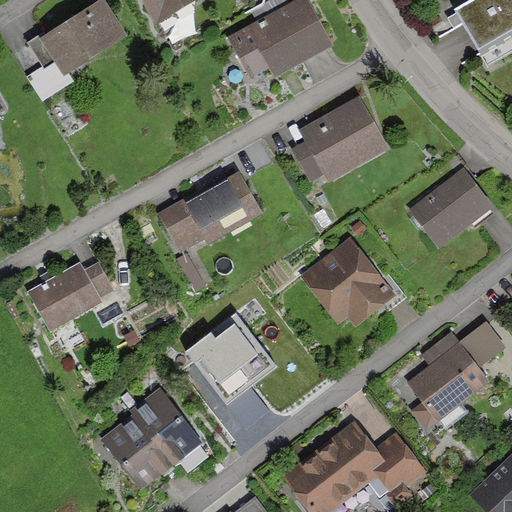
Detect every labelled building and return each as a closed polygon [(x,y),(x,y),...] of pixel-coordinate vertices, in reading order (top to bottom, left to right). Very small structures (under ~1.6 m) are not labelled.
[(145,0),(158,20),(190,0),(145,0)] [(480,54),(511,35),(511,0),(471,0),(455,10),(480,54)] [(275,71),(328,43),(305,2),(235,41),(252,72),(270,62),(275,71)] [(65,70),(120,35),(101,5),(48,40),(43,33),(28,43),(44,68),(28,78),(41,100),(72,80),(65,70)] [(329,175),(382,145),(359,106),(307,136),(311,143),(297,150),(312,177),(326,169),(329,175)] [(474,225),(492,211),(463,174),(469,169),(457,154),(448,161),(459,176),(415,211),(440,243),(469,220),(474,225)] [(209,245),(262,215),(239,174),(186,204),(189,208),(164,222),(181,252),(206,238),(209,245)] [(357,317),(386,294),(385,292),(388,290),(380,279),(376,281),(349,247),(310,278),(336,311),(346,304),(357,317)] [(28,293),(51,332),(103,303),(100,297),(114,289),(99,263),(85,271),(81,263),(28,293)] [(236,313),(186,351),(227,405),(251,387),(278,367),(236,313)] [(437,419),(487,381),(460,345),(410,383),(437,419)] [(251,387),(227,405),(246,429),(270,411),(251,387)] [(137,417),(171,461),(197,441),(161,393),(140,409),(128,393),(121,397),(137,417)] [(171,461),(137,417),(109,439),(120,453),(117,455),(140,485),(171,461)] [(396,505),(409,495),(402,486),(400,488),(374,454),(353,428),(288,478),(314,511),(338,493),(342,498),(366,479),(380,497),(386,492),(396,505)] [(395,437),(374,454),(400,488),(402,486),(422,471),(395,437)] [(511,458),(499,470),(511,484),(511,458)] [(511,511),(511,484),(499,470),(473,495),(489,511),(511,511)] [(267,511),(255,496),(235,511),(267,511)] [(466,511),(456,502),(445,511),(466,511)]
